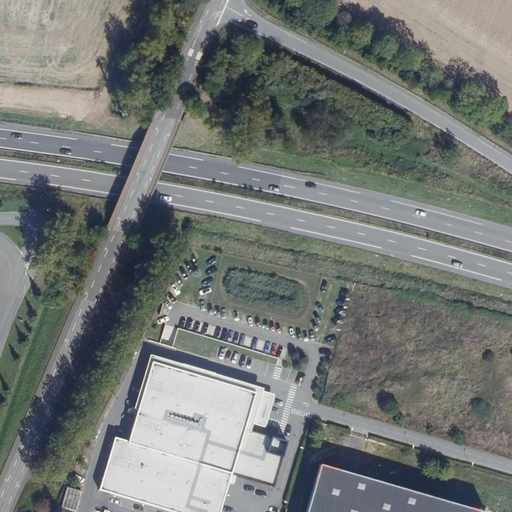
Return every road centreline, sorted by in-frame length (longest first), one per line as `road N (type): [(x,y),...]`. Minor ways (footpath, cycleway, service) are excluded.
road 1 (tertiary): [(1,511),(219,0)]
road 2 (trunk): [(0,170),(156,191),(511,275)]
road 3 (trunk): [(511,243),(162,162),(0,140)]
road 4 (trunk): [(511,165),(391,88),(222,0)]
